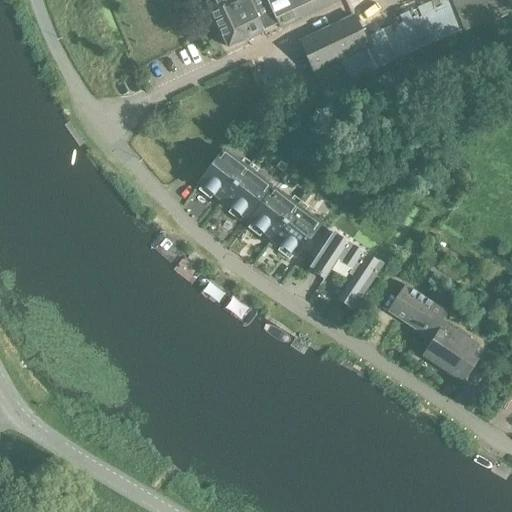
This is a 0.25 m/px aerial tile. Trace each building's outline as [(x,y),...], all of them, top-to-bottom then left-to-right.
[(216,0),(211,2),(230,47),(268,31),(270,35),(288,27),(287,24),(340,0),(216,0)] [(360,12),(297,41),(310,70),(374,42),(360,12)] [(222,201),(250,164),(228,147),(199,183),(222,201)] [(250,164),(222,201),(247,220),(276,184),(250,164)] [(247,220),(272,239),(300,202),(276,184),(247,220)] [(323,220),(300,202),(272,239),(295,257),(323,220)] [(335,299),(351,309),(382,265),(330,231),(305,269),(322,279),(334,259),(353,271),(335,299)] [(428,257),(424,264),(431,268),(435,261),(428,257)] [(479,359),(472,356),(481,342),(442,319),(447,310),(405,285),(389,311),(433,341),(423,357),(463,383),(479,359)]
